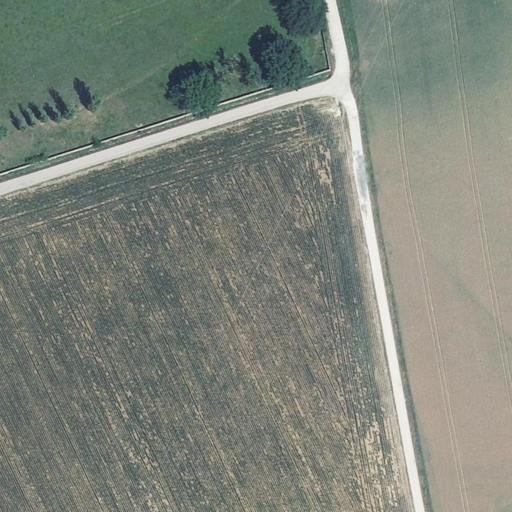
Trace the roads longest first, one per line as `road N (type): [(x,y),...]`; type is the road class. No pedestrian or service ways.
road 1 (track): [(345,83),(429,511)]
road 2 (track): [(0,193),(345,83)]
